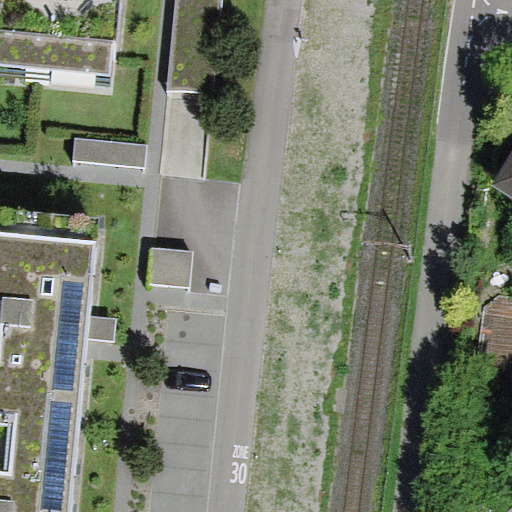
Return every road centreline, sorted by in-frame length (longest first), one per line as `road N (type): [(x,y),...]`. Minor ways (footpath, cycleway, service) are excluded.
road 1 (residential): [(280,0),(224,511)]
road 2 (residential): [(476,7),(411,511)]
